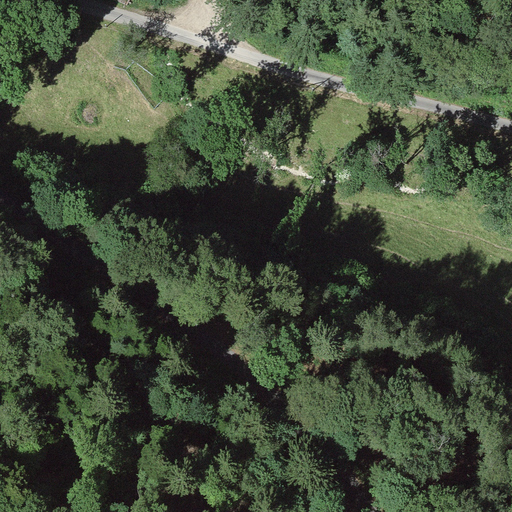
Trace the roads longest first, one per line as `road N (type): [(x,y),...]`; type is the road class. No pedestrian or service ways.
road 1 (track): [(33,0),(84,7),(372,96),(511,128)]
road 2 (track): [(366,511),(270,391),(234,360),(0,197)]
